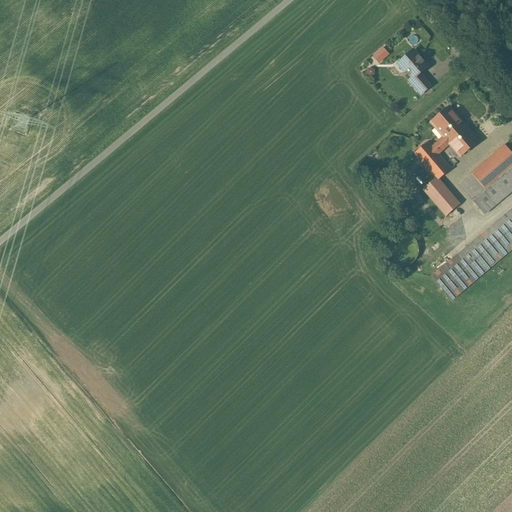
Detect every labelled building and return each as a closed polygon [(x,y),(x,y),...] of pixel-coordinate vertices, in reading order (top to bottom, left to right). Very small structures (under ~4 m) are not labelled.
[(380,63),(391,54),(384,45),(373,54),(380,63)] [(411,79),(412,80),(419,74),(427,66),(414,50),(400,62),(406,69),(404,71),(411,79)] [(430,87),(419,74),(412,80),(411,79),(408,81),(420,95),(430,87)] [(430,121),(443,137),(449,145),(460,157),(478,142),(448,106),(430,121)] [(437,154),(449,145),(443,137),(431,147),(426,142),(414,153),(435,178),(417,193),(441,221),(458,206),(437,181),(449,169),(437,154)] [(511,190),(511,154),(504,145),(458,185),(483,215),(511,190)] [(440,230),(412,197),(399,209),(427,241),(440,230)] [(511,248),(511,212),(510,211),(430,279),(450,301),(511,248)]
